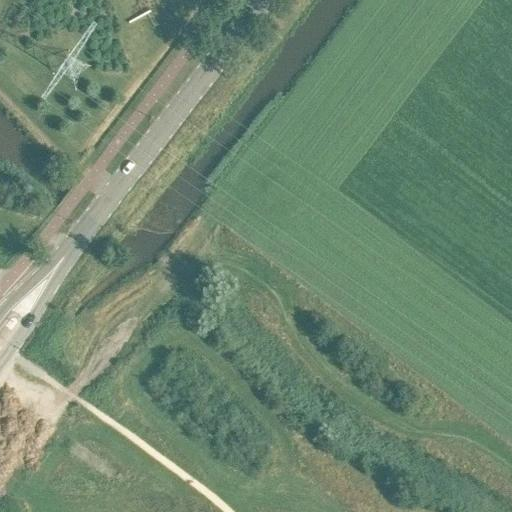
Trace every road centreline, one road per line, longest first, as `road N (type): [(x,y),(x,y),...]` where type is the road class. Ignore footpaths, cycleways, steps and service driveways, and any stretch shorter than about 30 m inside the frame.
road 1 (secondary): [(73,246),(256,0)]
road 2 (secondary): [(0,362),(73,246)]
